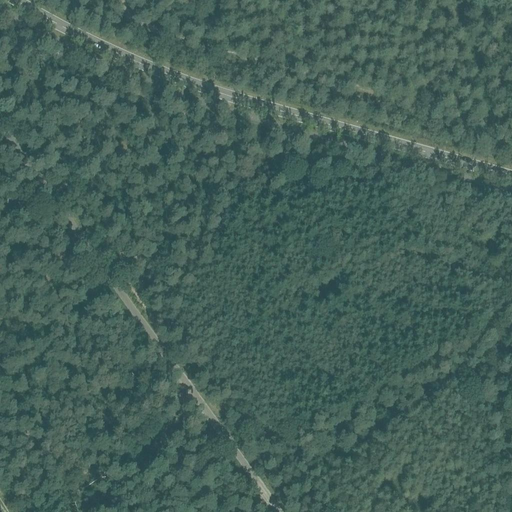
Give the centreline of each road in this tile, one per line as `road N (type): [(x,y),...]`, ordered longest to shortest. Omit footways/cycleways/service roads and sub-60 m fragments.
road 1 (tertiary): [(511,177),(193,84),(14,0)]
road 2 (unclassified): [(280,511),(0,123)]
road 3 (track): [(83,511),(200,401)]
